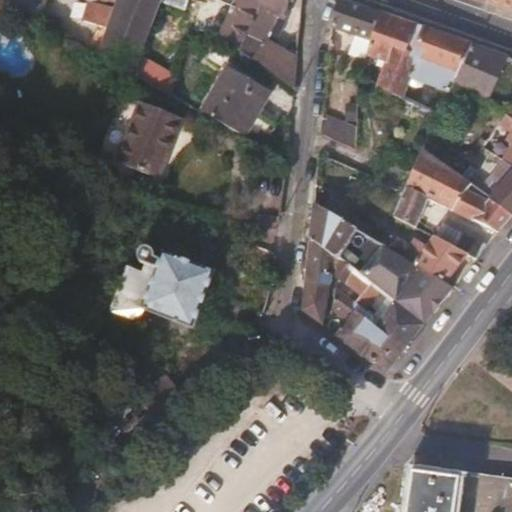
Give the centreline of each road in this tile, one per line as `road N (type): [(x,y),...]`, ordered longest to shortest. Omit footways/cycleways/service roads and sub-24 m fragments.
road 1 (residential): [(320,0),(285,327),(406,414)]
road 2 (tertiary): [(406,414),(511,278)]
road 3 (tertiary): [(323,511),(406,414)]
